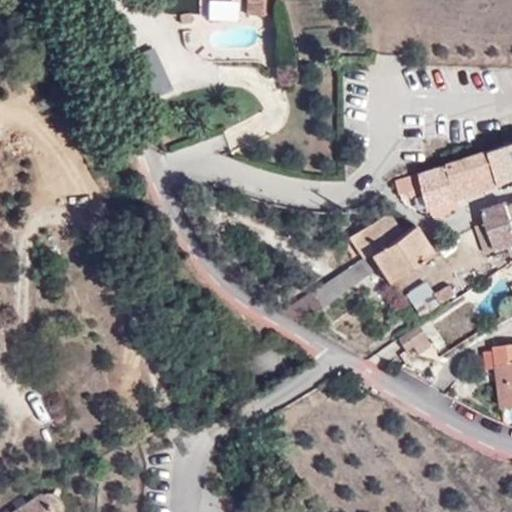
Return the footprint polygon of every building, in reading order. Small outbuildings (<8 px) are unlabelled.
[(264,15),(264,0),(248,0),(248,14),(264,15)] [(511,143),(490,151),(500,184),(511,179),(511,143)] [(459,199),(494,187),(500,184),(490,151),(448,164),(459,199)] [(435,218),(461,207),(459,199),(448,164),(396,181),(401,194),(410,191),(414,198),(424,195),(433,218),(435,218)] [(507,201),(484,210),(487,222),(490,229),(511,221),(511,215),(508,203),(507,201)] [(401,235),(387,213),(358,232),(371,254),(401,235)] [(509,245),(511,252),(511,221),(490,229),(496,250),(509,245)] [(477,225),(487,253),(496,250),(490,229),(487,222),(477,225)] [(390,282),(433,252),(423,236),(415,225),(401,235),(371,254),(363,258),(281,310),(301,321),(378,266),(390,282)] [(358,232),(350,237),(363,258),(371,254),(358,232)] [(293,294),(297,287),(291,283),(287,290),(293,294)] [(412,308),(421,322),(458,298),(450,284),(412,308)] [(400,336),(408,348),(413,345),(427,336),(419,324),(400,336)] [(433,345),(427,336),(413,345),(419,353),(433,345)] [(511,344),(496,346),(496,349),(498,366),(503,406),(511,404),(511,344)] [(488,367),(498,366),(496,349),(486,350),(488,367)] [(43,494),(41,492),(34,497),(27,502),(17,508),(12,511),(59,511),(60,509),(60,500),(51,493),(43,494)]
